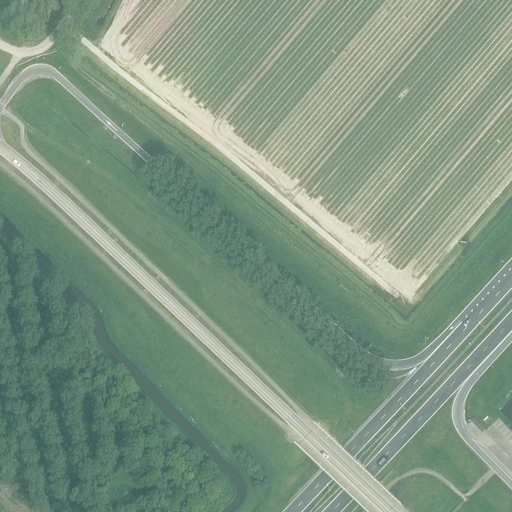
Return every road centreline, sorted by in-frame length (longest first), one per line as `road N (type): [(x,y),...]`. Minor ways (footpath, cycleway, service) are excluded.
road 1 (trunk): [(441,353),(397,365),(364,355),(53,72),(28,71),(0,106)]
road 2 (secondary): [(389,511),(0,146)]
road 3 (trunk): [(331,511),(508,327)]
road 4 (trunk): [(441,353),(291,511)]
road 5 (trunk): [(511,482),(456,417),(467,384),(506,342),(508,327)]
